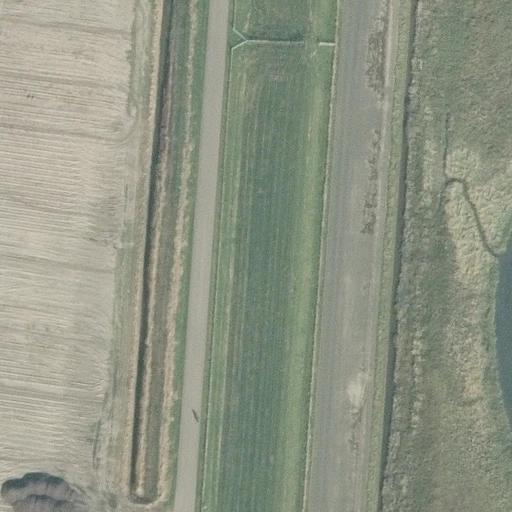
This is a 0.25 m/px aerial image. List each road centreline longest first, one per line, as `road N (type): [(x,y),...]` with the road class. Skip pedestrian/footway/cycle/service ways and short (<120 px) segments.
road 1 (unclassified): [(185,511),(220,0)]
road 2 (track): [(361,0),(326,511)]
